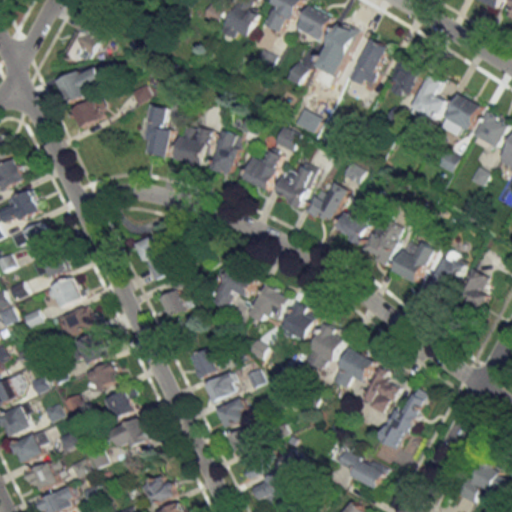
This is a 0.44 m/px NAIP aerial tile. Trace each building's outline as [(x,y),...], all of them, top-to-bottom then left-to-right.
[(291,26),(308,0),(278,0),(271,12),(291,26)] [(487,0),(501,8),(505,0),(487,0)] [(239,38),(244,30),(253,35),(266,14),(243,1),(226,30),(239,38)] [(338,15),(315,4),(303,28),(326,39),(338,15)] [(224,8),(215,5),(211,14),(221,17),(224,8)] [(97,33),(101,23),(87,17),(70,55),(83,61),(87,52),(98,56),(107,37),(97,33)] [(327,55),(345,65),(363,32),(345,22),(327,55)] [(355,78),(373,87),(393,46),(374,37),(355,78)] [(390,86),(411,98),(426,73),(406,60),(390,86)] [(109,85),(100,64),(63,80),(73,102),(109,85)] [(416,111),(441,122),(451,99),(444,96),(448,87),(430,79),(416,111)] [(461,134),(466,126),(474,130),(487,105),(464,93),(446,126),(461,134)] [(77,108),(84,127),(110,116),(102,97),(77,108)] [(170,126),(172,107),(156,105),(150,152),(173,155),(177,127),(170,126)] [(511,128),(511,122),(493,112),(480,135),(501,147),(511,128)] [(262,134),(266,121),(250,116),(246,129),(262,134)] [(195,130),(187,129),(181,158),(210,165),(217,129),(196,125),(195,130)] [(298,151),(306,133),(287,125),(280,143),(298,151)] [(237,175),(249,136),(229,129),(216,168),(237,175)] [(0,160),(15,155),(5,132),(0,134),(0,160)] [(270,160),(260,155),(249,179),(271,189),(288,154),(276,148),(270,160)] [(463,157),(450,151),(443,165),(456,172),(463,157)] [(0,166),(0,191),(29,178),(20,158),(0,166)] [(304,172),(291,167),(281,196),(308,206),(322,167),(308,162),(304,172)] [(351,187),(340,183),(336,193),(323,188),(313,213),(337,222),(351,187)] [(11,224),(44,209),(36,190),(2,205),(11,224)] [(362,216),(352,210),(340,230),(364,244),(383,211),(369,203),(362,216)] [(0,239),(8,235),(0,221),(0,220),(0,239)] [(368,252),(392,265),(407,235),(383,223),(368,252)] [(37,250),(57,244),(52,224),(17,233),(21,245),(35,241),(37,250)] [(141,243),(157,279),(174,271),(158,235),(141,243)] [(399,272),(425,283),(439,248),(424,242),(422,250),(410,245),(399,272)] [(38,259),(42,273),(53,270),(55,276),(71,271),(65,251),(38,259)] [(458,297),(469,257),(447,251),(436,290),(458,297)] [(262,278),(237,265),(218,300),(234,309),(243,292),(252,297),(262,278)] [(482,305),(497,279),(478,269),(464,295),(482,305)] [(57,285),(64,306),(86,299),(79,278),(57,285)] [(255,313),(271,322),(276,313),(284,318),(296,296),(272,283),(255,313)] [(177,317),(194,308),(183,288),(166,297),(177,317)] [(287,332),(309,342),(324,313),(302,302),(287,332)] [(100,324),(91,305),(64,318),(72,337),(100,324)] [(349,332),(328,323),(312,361),(333,370),(349,332)] [(76,348),(83,360),(88,357),(94,366),(116,351),(102,331),(76,348)] [(0,371),(15,363),(6,346),(0,348),(0,371)] [(196,356),(206,378),(227,368),(217,346),(196,356)] [(354,347),(337,381),(353,388),(357,379),(367,384),(379,360),(354,347)] [(126,378),(118,361),(94,372),(102,389),(126,378)] [(402,387),(391,381),(395,372),(383,367),(366,402),(389,414),(402,387)] [(245,389),(236,372),(211,384),(220,401),(245,389)] [(0,403),(31,395),(26,376),(0,383),(0,403)] [(434,394),(421,387),(410,409),(403,406),(384,440),(404,450),(434,394)] [(120,419),(144,408),(135,388),(111,399),(120,419)] [(223,409),(232,427),(255,415),(246,397),(223,409)] [(37,425),(27,405),(5,416),(15,436),(37,425)] [(155,439),(146,417),(118,428),(127,450),(155,439)] [(260,444),(252,427),(233,436),(242,453),(260,444)] [(17,444),(26,463),(50,451),(46,443),(53,440),(48,429),(17,444)] [(392,470),(353,448),(343,467),(382,488),(392,470)] [(252,476),(272,473),(269,453),(249,457),(252,476)] [(41,491),(67,479),(58,460),(32,472),(41,491)] [(465,495),(481,502),(487,489),(510,498),(511,493),(511,472),(489,463),(480,483),(472,479),(465,495)] [(258,485),(268,506),(295,493),(285,472),(258,485)] [(148,485),(157,504),(181,493),(171,473),(148,485)] [(63,511),(84,502),(76,485),(44,500),(50,511),(63,511)] [(162,511),(190,511),(185,501),(162,511)] [(371,511),(358,501),(348,511),(371,511)]
